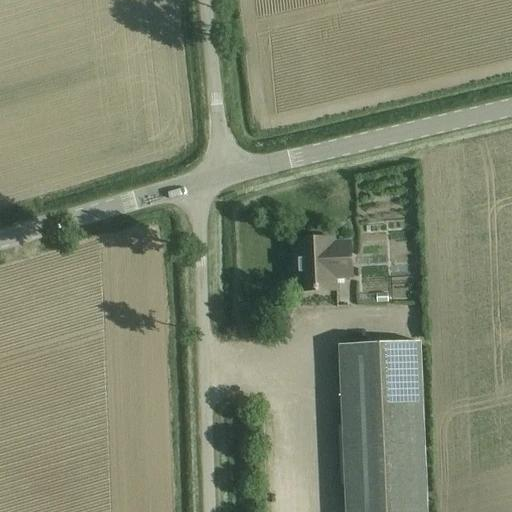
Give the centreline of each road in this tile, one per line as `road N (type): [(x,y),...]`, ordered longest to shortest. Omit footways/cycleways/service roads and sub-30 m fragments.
road 1 (unclassified): [(207,511),(200,197),(210,180)]
road 2 (unclassified): [(210,180),(511,109)]
road 3 (unclassified): [(0,241),(210,180)]
road 4 (unclassified): [(210,180),(220,164),(203,0)]
